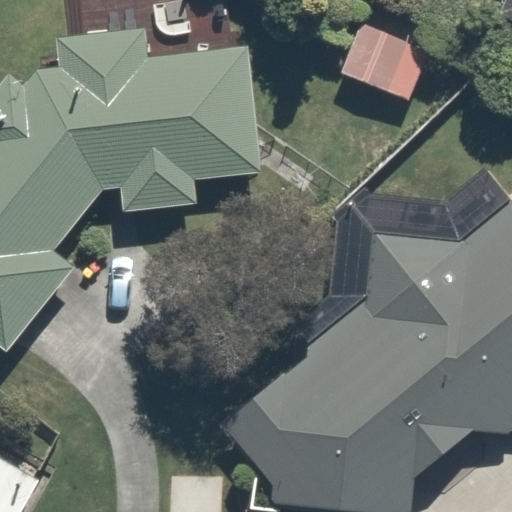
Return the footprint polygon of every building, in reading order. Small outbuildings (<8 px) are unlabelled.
[(511,0),(492,0),(488,9),(511,19),(511,0)] [(434,37),(354,8),(331,70),(411,100),(434,37)] [(58,52),(15,56),(0,76),(0,342),(1,344),(63,257),(44,243),(93,174),(115,188),(105,209),(185,198),(182,174),(248,165),(233,54),(145,67),(138,17),(54,29),(58,52)] [(407,470),(511,399),(511,200),(455,239),(367,229),(349,293),(210,419),(262,476),(262,499),(407,500),(407,470)] [(0,511),(21,511),(42,478),(0,453),(0,511)]
